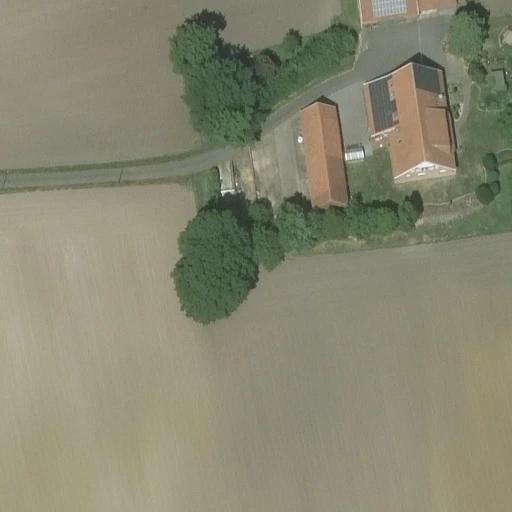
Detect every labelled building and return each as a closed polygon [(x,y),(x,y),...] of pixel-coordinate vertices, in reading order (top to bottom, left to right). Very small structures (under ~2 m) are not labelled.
[(414,0),(357,0),(362,31),(418,23),(414,0)] [(438,80),(382,88),(389,139),(396,184),(452,176),(438,80)] [(382,88),(365,90),(372,142),(389,139),(382,88)] [(333,115),(301,119),(308,172),(341,167),(333,115)] [(341,167),(308,172),(314,218),(347,213),(341,167)]
